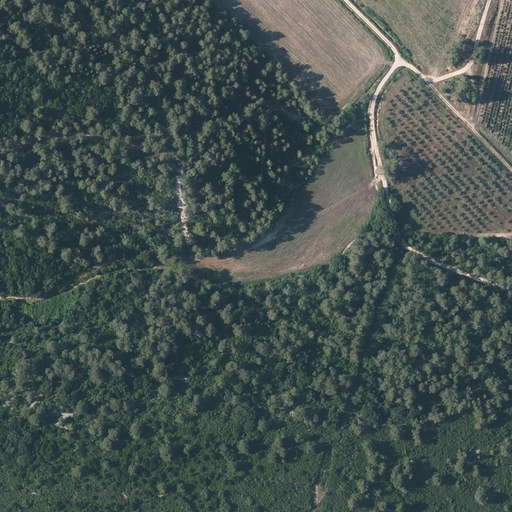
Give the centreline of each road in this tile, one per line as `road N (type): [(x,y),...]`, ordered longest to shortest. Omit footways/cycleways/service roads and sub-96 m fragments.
road 1 (track): [(0,297),(54,297),(130,267),(251,284),(321,269),(374,217),(374,144)]
road 2 (track): [(346,0),(396,50),(370,123),(407,246),(511,292)]
road 3 (track): [(396,50),(425,80),(454,76),(471,61),(488,0)]
road 4 (track): [(429,80),(475,131),(471,61)]
